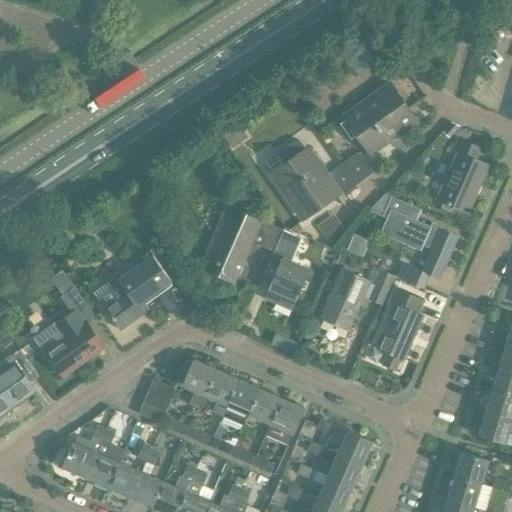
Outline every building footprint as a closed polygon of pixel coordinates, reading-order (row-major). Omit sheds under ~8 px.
[(366,153),(416,118),(393,85),(343,120),(366,153)] [(466,138),(469,131),(455,125),(452,132),(466,138)] [(338,196),(304,149),(298,140),(277,155),(282,164),(272,171),(305,219),(338,196)] [(468,213),(489,167),(474,160),(479,150),(457,140),(452,151),(457,153),(436,199),(468,213)] [(339,164),(354,186),(373,173),(358,151),(339,164)] [(354,186),(339,164),(328,172),(343,194),(354,186)] [(387,218),(382,228),(422,246),(432,250),(422,271),(402,262),(396,277),(424,289),(429,276),(439,280),(458,237),(441,230),(440,229),(439,231),(430,227),(415,220),(420,210),(391,197),(386,210),(383,216),(387,218)] [(224,215),(205,257),(223,265),(218,277),(232,284),(251,242),(274,253),(284,231),(274,227),(277,221),(278,218),(273,216),(265,212),(261,221),(246,214),(242,223),(224,215)] [(299,222),(287,214),(285,212),(277,222),(292,232),(299,222)] [(278,269),(265,298),(277,303),(292,310),(297,299),(310,270),(288,261),(299,238),(284,231),(274,253),(268,265),(278,269)] [(340,254),(337,262),(348,267),(351,258),(340,254)] [(118,281),(109,287),(96,296),(119,330),(149,309),(143,300),(170,281),(153,255),(117,280),(118,281)] [(380,305),(393,276),(381,271),(375,285),(368,283),(369,281),(342,269),(320,319),(347,331),(362,297),(380,305)] [(71,314),(36,338),(62,376),(104,348),(88,324),(96,318),(74,287),(60,298),(71,314)] [(395,304),(376,348),(387,353),(382,364),(396,371),(401,359),(403,360),(422,316),(417,314),(423,301),(396,289),(390,302),(395,304)] [(9,332),(18,327),(12,316),(3,321),(9,332)] [(0,343),(1,346),(12,338),(5,327),(0,330),(0,343)] [(276,333),(271,344),(291,353),(296,342),(276,333)] [(511,343),(507,342),(500,365),(511,369),(511,343)] [(0,415),(34,392),(28,384),(39,377),(20,350),(10,358),(9,357),(0,362),(0,415)] [(199,409),(216,370),(194,361),(183,386),(195,391),(189,405),(199,409)] [(493,389),(511,394),(511,369),(500,365),(493,389)] [(216,370),(199,409),(200,409),(205,396),(217,401),(212,412),(222,417),(238,380),(216,370)] [(148,391),(170,401),(175,389),(153,379),(148,391)] [(238,380),(222,417),(234,422),(243,426),(244,427),(249,415),(259,389),(238,380)] [(259,389),(249,415),(270,424),(281,399),(259,389)] [(511,419),(511,394),(493,389),(485,412),(511,420),(511,419)] [(170,401),(148,391),(143,403),(165,412),(170,401)] [(281,399),(270,424),(265,436),(287,445),(292,434),(293,434),(304,409),(281,399)] [(165,412),(143,403),(138,414),(160,423),(165,412)] [(511,420),(485,412),(478,437),(504,444),(511,446),(511,435),(507,434),(511,420)] [(187,437),(191,428),(169,418),(165,427),(187,437)] [(326,449),(362,465),(372,442),(321,419),(316,429),(332,436),(326,449)] [(85,479),(107,429),(106,429),(98,425),(90,442),(78,436),(75,444),(73,443),(62,469),(85,479)] [(191,428),(187,437),(209,447),(213,437),(191,428)] [(107,429),(85,479),(107,489),(124,451),(110,445),(115,433),(107,429)] [(213,437),(209,447),(231,456),(235,447),(213,437)] [(332,466),(328,476),(352,487),(362,465),(326,449),(311,442),(306,452),(322,459),(321,461),(332,466)] [(146,462),(152,449),(143,445),(137,459),(146,462)] [(235,447),(231,456),(252,466),(256,456),(235,447)] [(152,449),(146,462),(154,466),(160,453),(152,449)] [(124,451),(107,489),(129,498),(141,473),(119,463),(124,451)] [(455,477),(481,485),(488,460),(462,452),(455,477)] [(256,456),(252,466),(269,473),(274,464),(256,456)] [(296,473),(313,480),(317,471),(300,463),(296,473)] [(164,482),(152,508),(160,511),(177,511),(197,469),(188,465),(183,476),(180,475),(175,487),(164,482)] [(204,511),(208,502),(199,498),(203,487),(200,485),(205,472),(204,472),(197,469),(177,511),(204,511)] [(152,508),(164,482),(141,473),(129,498),(152,508)] [(352,487),(328,476),(318,499),(342,510),(352,487)] [(481,485),(455,477),(448,500),(474,508),(481,485)] [(495,478),(492,488),(509,493),(511,483),(495,478)] [(208,502),(204,511),(230,511),(235,502),(241,488),(232,484),(229,492),(226,491),(219,507),(208,502)] [(311,511),(341,511),(342,510),(318,499),(291,487),(287,497),(314,508),(311,511)] [(241,488),(235,502),(230,511),(244,511),(247,507),(244,505),(250,492),(241,488)] [(472,511),(474,508),(448,500),(443,511),(472,511)] [(487,511),(502,511),(504,506),(488,501),(485,511),(487,511)]
